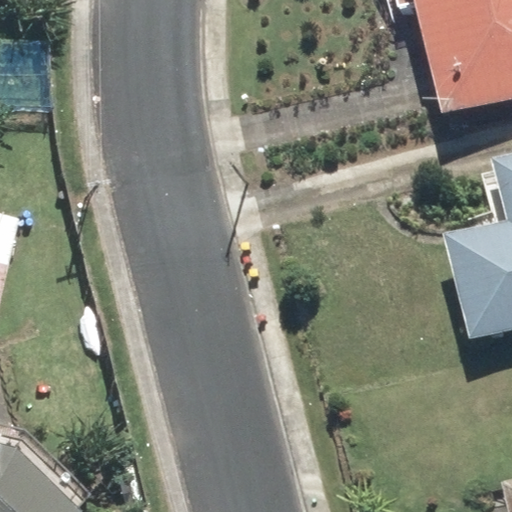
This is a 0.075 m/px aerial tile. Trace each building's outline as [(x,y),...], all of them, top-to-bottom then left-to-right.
[(511,0),(414,0),(443,124),(511,108),(511,0)] [(442,242),(468,348),(511,337),(511,163),(491,169),(506,227),(442,242)] [(0,285),(13,221),(0,218),(0,285)] [(0,511),(46,511),(0,467),(0,511)] [(511,511),(511,489),(500,492),(504,511),(511,511)]
